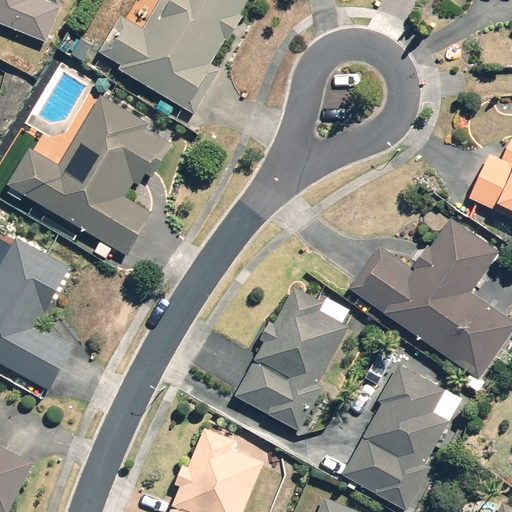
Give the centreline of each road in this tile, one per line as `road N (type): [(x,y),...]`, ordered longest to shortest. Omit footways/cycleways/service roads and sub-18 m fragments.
road 1 (residential): [(87,511),(106,450),(177,314),(280,174)]
road 2 (residential): [(280,174),(317,80),(343,52),(372,51),(389,60),(400,82),(397,109),(378,136),(341,152)]
